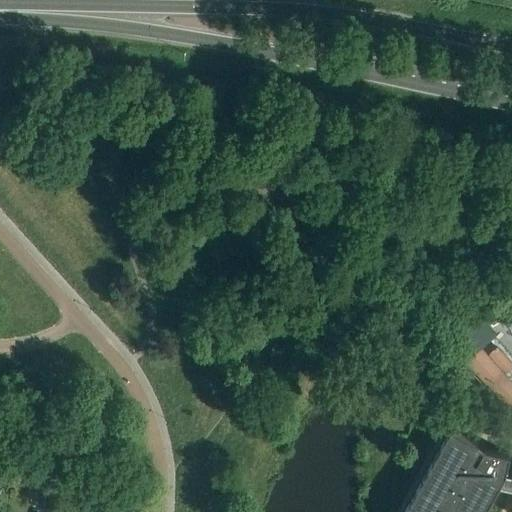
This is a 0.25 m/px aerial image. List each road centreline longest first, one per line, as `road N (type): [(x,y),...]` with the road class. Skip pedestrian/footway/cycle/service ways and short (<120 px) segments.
road 1 (primary): [(0,17),(166,35),(511,104)]
road 2 (primary): [(511,49),(261,9),(0,8)]
road 3 (residential): [(125,504),(0,470)]
